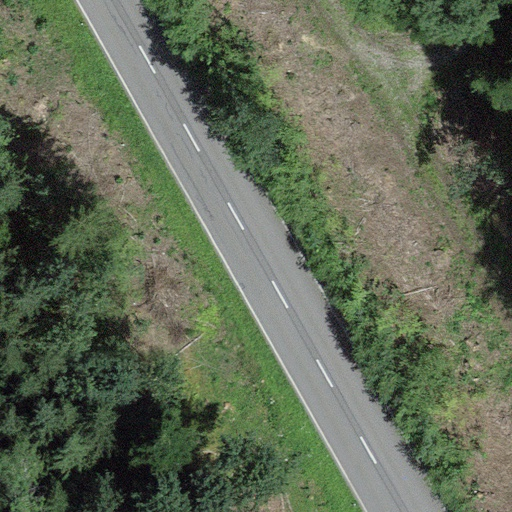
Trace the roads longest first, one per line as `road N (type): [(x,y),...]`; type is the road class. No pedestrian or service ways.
road 1 (tertiary): [(403,511),(119,0)]
road 2 (track): [(511,278),(326,0)]
road 3 (track): [(511,0),(471,32),(368,59)]
